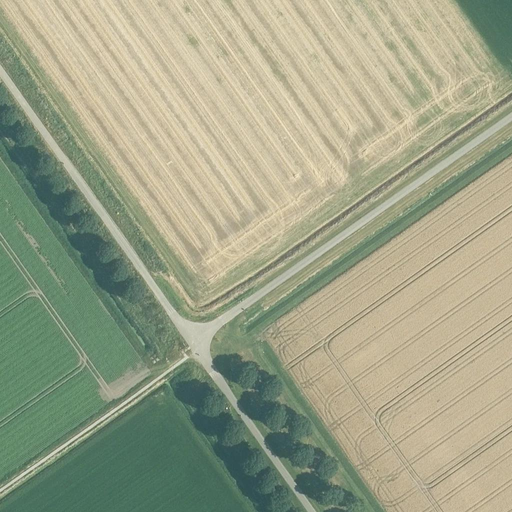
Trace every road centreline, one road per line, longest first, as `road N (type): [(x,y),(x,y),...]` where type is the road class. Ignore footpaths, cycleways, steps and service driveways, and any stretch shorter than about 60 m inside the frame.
road 1 (unclassified): [(194,341),(511,116)]
road 2 (tertiary): [(194,341),(0,70)]
road 3 (tertiary): [(194,341),(313,511)]
